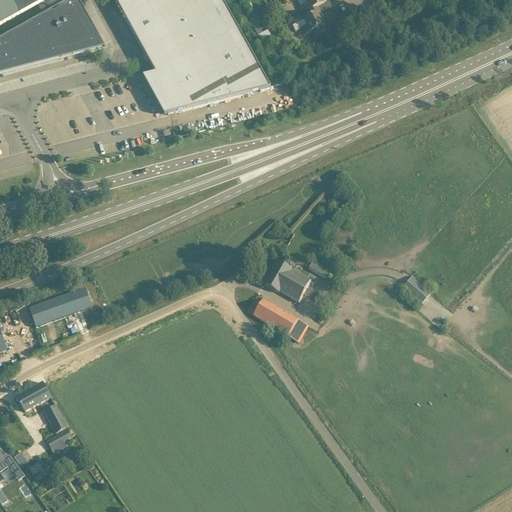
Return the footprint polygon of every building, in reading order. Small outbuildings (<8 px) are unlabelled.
[(0,0),(0,26),(12,19),(46,0),(0,0)] [(75,0),(20,31),(39,65),(40,67),(105,50),(104,48),(77,0),(75,0)] [(121,0),(116,3),(146,57),(228,12),(220,0),(121,0)] [(303,14),(318,8),(325,5),(322,0),(305,0),(308,5),(300,8),(303,14)] [(311,33),(323,27),(324,27),(319,16),(322,15),(318,8),(303,14),(305,19),(303,20),(304,21),(298,24),(301,30),(300,31),(302,37),(311,33)] [(155,75),(147,77),(143,78),(164,117),(271,90),(228,12),(146,57),(155,75)] [(254,27),(259,23),(255,15),(249,19),(254,27)] [(262,33),(258,25),(253,27),(257,36),(262,33)] [(323,27),(311,33),(314,38),(326,33),(323,27)] [(20,31),(0,42),(0,77),(40,67),(39,65),(20,31)] [(259,36),(264,44),(268,42),(263,34),(259,36)] [(299,303),(311,282),(286,268),(277,263),(264,286),(280,295),(281,293),(299,303)] [(322,268),(318,276),(327,281),(331,274),(322,268)] [(413,278),(402,290),(420,306),(431,294),(413,278)] [(35,328),(91,309),(85,290),(28,309),(35,328)] [(247,314),(275,330),(288,338),(298,321),(257,297),(247,314)] [(447,323),(443,329),(447,333),(452,327),(447,323)] [(15,399),(18,405),(23,415),(51,400),(43,384),(15,399)] [(56,406),(44,413),(50,426),(56,436),(68,429),(56,406)] [(47,444),(51,450),(63,444),(60,437),(47,444)] [(0,465),(4,462),(9,468),(13,475),(19,471),(7,452),(1,456),(0,454),(0,465)] [(14,458),(21,468),(28,463),(21,453),(14,458)]
